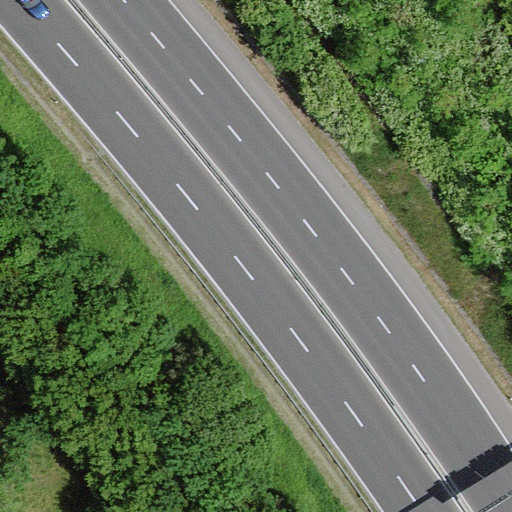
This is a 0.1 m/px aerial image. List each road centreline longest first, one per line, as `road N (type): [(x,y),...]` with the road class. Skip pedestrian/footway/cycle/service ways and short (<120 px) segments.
road 1 (motorway): [(22,0),(297,335),(422,511)]
road 2 (motorway): [(511,507),(382,321),(124,0)]
